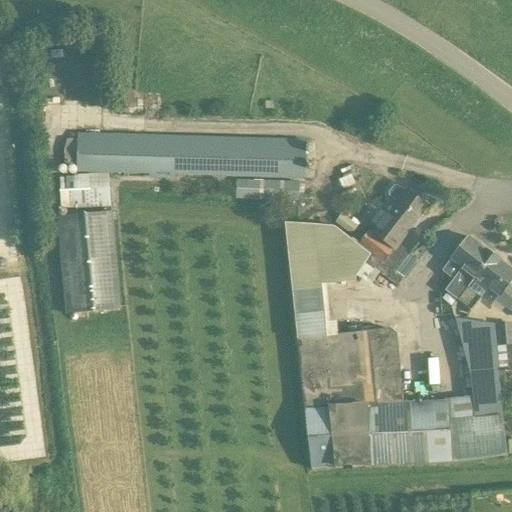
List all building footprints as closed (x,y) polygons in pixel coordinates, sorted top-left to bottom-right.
[(58,206),(58,210),(110,207),(109,172),(305,178),(306,140),(77,133),(76,175),(59,177),(60,206),(58,206)] [(236,198),(298,200),(298,203),(311,203),(312,193),(299,192),(300,181),(236,179),(236,198)] [(399,244),(427,206),(407,190),(405,192),(397,186),(393,187),(389,194),(389,197),(397,203),(374,234),(394,249),(399,244)] [(57,217),(62,275),(66,314),(121,309),(112,212),(57,217)] [(334,222),(340,227),(352,235),(358,226),(341,213),(334,222)] [(312,468),(505,455),(496,346),(494,323),(455,318),(472,395),(403,403),(396,334),(388,329),(336,335),(335,322),(329,323),(323,283),(356,280),(366,264),(397,286),(404,278),(396,272),(410,253),(399,244),(394,249),(368,230),(359,243),(371,255),(335,227),(285,223),(312,468)] [(472,281),(477,275),(492,255),(468,236),(450,260),(462,269),(445,290),(458,300),(472,281)] [(477,275),(474,279),(487,289),(498,297),(496,299),(511,311),(511,287),(508,284),(511,278),(511,270),(492,255),(477,275)] [(487,289),(474,279),(472,281),(458,300),(471,310),(487,289)] [(511,322),(496,324),(498,346),(496,346),(498,369),(508,368),(505,345),(511,344),(511,322)]
